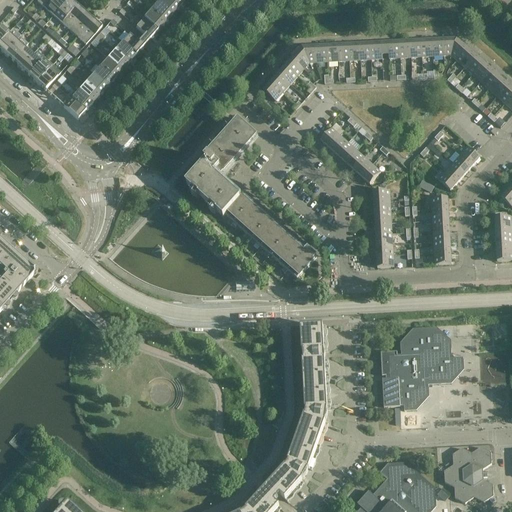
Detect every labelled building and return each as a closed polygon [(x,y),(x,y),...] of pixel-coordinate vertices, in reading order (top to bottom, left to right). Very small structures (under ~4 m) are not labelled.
[(38,0),(37,2),(45,10),(53,0),(38,0)] [(53,0),(45,10),(53,17),(68,0),(53,0)] [(70,0),(68,0),(53,17),(61,24),(77,6),(70,0)] [(179,8),(169,0),(161,0),(158,4),(172,16),(179,8)] [(186,0),(185,0),(169,0),(179,8),(186,0)] [(172,16),(158,4),(151,12),(164,24),(172,16)] [(77,6),(61,24),(69,31),(85,13),(77,6)] [(164,24),(151,12),(143,20),(157,32),(164,24)] [(85,13),(69,31),(77,38),(93,21),(85,13)] [(157,32),(143,20),(136,28),(145,36),(150,41),(157,32)] [(93,21),(77,38),(85,46),(101,28),(93,21)] [(0,26),(0,43),(8,34),(0,27),(0,26)] [(45,26),(42,29),(49,35),(52,32),(45,26)] [(0,51),(4,55),(16,41),(20,37),(12,30),(8,34),(0,43),(0,51)] [(129,36),(122,44),(136,56),(143,48),(138,44),(129,36)] [(150,41),(145,36),(143,38),(138,44),(143,48),(148,42),(150,41)] [(457,40),(443,41),(444,57),(451,57),(457,40)] [(457,40),(451,57),(457,62),(468,49),(457,40)] [(16,41),(4,55),(12,62),(25,48),(16,41)] [(432,41),(421,42),(422,58),(433,58),(432,41)] [(443,41),(432,41),(433,58),(444,57),(443,41)] [(410,42),(400,43),(401,59),(411,59),(410,42)] [(421,42),(410,42),(411,59),(422,58),(421,42)] [(400,43),(388,43),(389,60),(401,59),(400,43)] [(136,56),(122,44),(114,52),(128,64),(136,56)] [(370,44),(360,45),(360,62),(371,61),(370,44)] [(382,44),(370,44),(371,61),(383,60),(382,44)] [(360,45),(349,46),(350,62),(360,62),(360,45)] [(338,46),(327,47),(328,63),(339,63),(338,46)] [(349,46),(338,46),(339,63),(350,62),(349,46)] [(316,47),(302,48),(310,64),(317,64),(316,47)] [(327,47),(316,47),(317,64),(328,63),(327,47)] [(25,48),(12,62),(20,70),(33,56),(25,48)] [(75,58),(77,55),(69,48),(66,50),(75,58)] [(302,48),(293,59),(305,70),(310,64),(302,48)] [(468,49),(457,62),(465,69),(476,56),(468,49)] [(28,77),(44,59),(36,52),(33,56),(20,70),(28,77)] [(128,64),(114,52),(107,60),(121,73),(128,64)] [(484,64),(476,56),(465,69),(473,76),(484,64)] [(36,84),(49,70),(52,66),(44,59),(28,77),(36,84)] [(305,70),(293,59),(286,66),(298,77),(305,70)] [(121,73),(107,60),(100,68),(114,81),(121,73)] [(492,71),(484,64),(473,76),(481,83),(492,71)] [(286,66),(278,75),(291,86),(298,77),(286,66)] [(114,81),(100,68),(93,76),(107,89),(114,81)] [(49,70),(36,84),(45,91),(57,78),(49,70)] [(489,91),(500,78),(492,71),(481,83),(489,91)] [(278,75),(271,83),(283,94),(291,86),(278,75)] [(456,84),(453,81),(457,78),(453,75),(447,81),(454,87),(456,84)] [(107,89),(93,76),(86,84),(99,97),(107,89)] [(325,85),(333,85),(333,80),(329,80),(329,76),(324,77),(325,85)] [(66,81),(62,77),(54,85),(59,89),(66,81)] [(508,85),(500,78),(489,91),(497,98),(508,85)] [(271,83),(263,91),(276,102),(283,94),(271,83)] [(307,92),(310,95),(316,89),(310,83),(307,86),(310,89),(307,92)] [(99,97),(86,84),(78,92),(92,105),(99,97)] [(458,85),(455,89),(462,95),(465,91),(458,85)] [(497,98),(505,105),(511,96),(511,89),(508,85),(497,98)] [(92,105),(78,92),(71,100),(85,113),(92,105)] [(85,113),(71,100),(64,109),(78,121),(85,113)] [(475,100),(472,103),(478,109),(481,106),(475,100)] [(292,109),(296,112),(301,105),(298,102),(292,109)] [(491,114),(488,118),(494,123),(497,120),(491,114)] [(256,136),(238,120),(205,156),(208,159),(203,165),(203,168),(187,186),(223,219),(225,216),(297,280),(316,259),(316,257),(311,252),(307,256),(242,197),(237,197),(211,173),(217,167),(224,173),(256,136)] [(321,142),(329,149),(340,137),(332,129),(321,142)] [(444,136),(440,133),(420,155),(424,158),(444,136)] [(340,137),(329,149),(337,156),(348,144),(340,137)] [(348,144),(337,156),(345,164),(356,151),(348,144)] [(468,148),(460,156),(472,167),(480,159),(468,148)] [(356,151),(345,164),(354,171),(365,158),(356,151)] [(472,167),(460,156),(453,164),(465,175),(472,167)] [(365,158),(354,171),(362,178),(373,166),(365,158)] [(465,175),(453,164),(446,173),(458,184),(465,175)] [(373,166),(362,178),(370,186),(381,173),(373,166)] [(458,184),(446,173),(438,181),(441,183),(437,187),(440,190),(444,186),(450,192),(458,184)] [(423,182),(421,188),(432,192),(434,186),(423,182)] [(511,193),(509,191),(501,199),(502,200),(499,203),(502,206),(505,203),(511,208),(511,193)] [(373,192),(374,204),(390,203),(390,192),(373,192)] [(431,200),(432,211),(448,210),(448,199),(431,200)] [(390,203),(374,204),(374,215),(391,214),(390,203)] [(448,210),(432,211),(433,222),(449,221),(448,210)] [(391,214),(374,215),(375,225),(392,224),(391,214)] [(511,217),(500,218),(500,214),(495,214),(495,218),(495,230),(511,229),(511,217)] [(449,221),(433,222),(433,233),(450,232),(449,221)] [(392,224),(375,225),(376,236),(392,235),(392,224)] [(511,233),(511,229),(495,230),(496,240),(511,239),(511,233)] [(450,232),(433,233),(434,244),(450,243),(450,232)] [(392,235),(376,236),(376,247),(393,246),(392,235)] [(511,239),(496,240),(496,251),(511,250),(511,239)] [(33,271),(0,241),(0,268),(5,273),(3,275),(4,275),(1,278),(3,279),(0,282),(0,312),(33,276),(33,271)] [(450,243),(434,244),(434,255),(451,254),(450,243)] [(393,246),(376,247),(377,258),(393,257),(393,246)] [(511,250),(496,251),(497,263),(511,261),(511,250)] [(451,254),(434,255),(435,266),(451,265),(451,254)] [(393,257),(377,258),(377,269),(394,268),(393,257)] [(255,293),(255,283),(236,283),(237,294),(255,293)] [(323,327),(301,329),(302,353),(303,353),(304,362),(303,363),(305,411),(306,411),(306,417),(304,416),(288,463),(289,463),(286,468),(286,467),(269,486),(279,495),(285,501),(302,482),(301,481),(304,478),(307,474),(308,470),(309,470),(326,424),(325,423),(326,420),(327,414),(326,410),(328,410),(325,361),(324,361),(323,352),(324,352),(323,327)] [(389,357),(390,375),(390,380),(382,380),(384,409),(400,408),(400,407),(404,407),(404,412),(417,412),(429,398),(428,386),(451,385),(464,371),(463,359),(450,360),(450,354),(451,354),(451,342),(437,329),(413,331),(401,344),(401,356),(389,357)] [(444,473),(445,484),(454,488),(455,500),(465,505),(474,499),(484,504),(494,498),(493,486),(483,481),(483,479),(488,478),(487,474),(483,474),(483,471),(492,465),(491,454),(481,449),(472,455),(462,450),(453,456),(453,467),(444,473)] [(388,465),(380,475),(387,481),(373,496),(369,492),(357,505),(362,509),(359,511),(432,511),(436,508),(435,490),(407,464),(388,465)] [(263,493),(273,502),(279,495),(269,486),(265,490),(263,493)] [(438,496),(447,501),(451,495),(442,490),(438,496)] [(79,511),(69,503),(61,511),(275,511),(279,508),(273,502),(263,493),(246,511),(247,511),(246,511),(79,511)]
